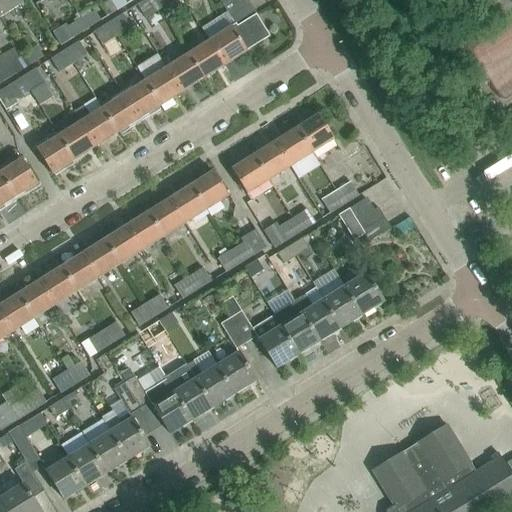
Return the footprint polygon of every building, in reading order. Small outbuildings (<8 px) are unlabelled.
[(0,0),(0,17),(1,19),(22,5),(19,0),(0,0)] [(116,11),(130,3),(128,0),(111,0),(110,1),(116,11)] [(145,19),(160,10),(153,0),(145,0),(136,6),(145,19)] [(153,0),(160,10),(174,1),(173,0),(153,0)] [(230,17),(250,4),(247,0),(235,0),(224,7),(230,17)] [(255,17),(257,16),(250,4),(230,17),(235,25),(237,28),(255,17)] [(87,29),(99,22),(94,12),(81,20),(87,29)] [(108,23),(117,36),(130,28),(121,15),(108,23)] [(231,28),(210,41),(225,66),(247,52),(246,50),(262,40),(262,41),(269,37),(265,30),(264,31),(255,17),(237,28),(235,25),(231,28)] [(73,38),(87,29),(81,20),(67,28),(73,38)] [(102,46),(117,36),(108,23),(93,33),(102,46)] [(0,49),(8,51),(10,34),(0,33),(0,49)] [(511,53),(506,59),(499,50),(510,42),(511,44),(511,45),(505,51),(511,48),(511,33),(486,41),(493,65),(497,70),(503,94),(506,97),(511,95),(511,53)] [(204,79),(225,66),(210,41),(188,55),(204,79)] [(65,50),(74,64),(87,55),(78,42),(65,50)] [(30,66),(43,57),(38,48),(24,56),(30,66)] [(59,74),(74,64),(65,50),(50,60),(59,74)] [(182,93),(204,79),(188,55),(167,69),(182,93)] [(17,74),(30,66),(24,56),(11,65),(17,74)] [(22,77),(31,91),(44,83),(35,69),(22,77)] [(161,107),(182,93),(167,69),(145,82),(161,107)] [(16,101),(31,91),(22,77),(0,91),(0,102),(5,112),(17,104),(16,101)] [(139,121),(161,107),(145,82),(124,96),(139,121)] [(117,134),(139,121),(124,96),(102,110),(117,134)] [(96,148),(117,134),(102,110),(81,124),(96,148)] [(296,130),(312,154),(334,141),(318,116),(296,130)] [(74,162),(96,148),(81,124),(59,137),(74,162)] [(290,168),(312,154),(296,130),(275,143),(290,168)] [(52,176),(74,162),(59,137),(37,151),(52,176)] [(269,181),(290,168),(275,143),(253,157),(269,181)] [(247,195),(269,181),(253,157),(231,171),(247,195)] [(0,174),(16,199),(38,185),(23,160),(0,174)] [(191,187),(206,212),(229,198),(213,173),(191,187)] [(0,208),(16,199),(0,174),(0,208)] [(358,196),(357,195),(350,183),(336,192),(344,205),(358,196)] [(185,225),(206,212),(191,187),(169,201),(185,225)] [(329,214),(344,205),(336,192),(321,202),(329,214)] [(373,211),(365,199),(350,209),(357,221),(373,211)] [(163,239),(185,225),(169,201),(148,214),(163,239)] [(363,233),(385,219),(378,208),(356,222),(363,233)] [(300,233),(315,223),(306,210),(292,219),(300,233)] [(354,241),(356,240),(364,235),(349,210),(338,216),(354,241)] [(141,252),(163,239),(148,214),(126,228),(141,252)] [(274,249),(300,233),(292,219),(278,228),(275,224),(262,232),(274,249)] [(369,243),(391,229),(385,219),(363,233),(369,243)] [(120,265),(141,252),(126,228),(104,241),(120,265)] [(231,250),(240,264),(266,248),(255,230),(242,238),(245,242),(231,250)] [(289,247),(295,257),(308,249),(302,239),(289,247)] [(98,279),(120,265),(104,241),(83,255),(98,279)] [(283,265),(295,257),(289,247),(277,255),(283,265)] [(225,274),(240,264),(231,250),(216,260),(225,274)] [(76,292),(98,279),(83,255),(61,268),(76,292)] [(257,261),(244,269),(250,279),(263,271),(257,261)] [(55,306),(76,292),(61,268),(39,281),(55,306)] [(196,291),(211,282),(203,268),(187,277),(196,291)] [(344,288),(361,316),(383,303),(365,274),(344,288)] [(181,300),(196,291),(187,277),(173,286),(181,300)] [(33,319),(55,306),(39,281),(18,295),(33,319)] [(340,329),(361,316),(344,288),(323,301),(340,329)] [(0,314),(11,333),(33,319),(18,295),(0,305),(0,314)] [(153,318),(167,310),(159,295),(144,304),(153,318)] [(323,301),(312,307),(305,295),(294,302),(295,304),(301,314),(319,343),(340,329),(323,301)] [(138,327),(153,318),(144,304),(130,314),(138,327)] [(319,343),(301,314),(295,304),(274,316),(298,356),(319,343)] [(274,316),(251,330),(240,313),(231,319),(246,343),(256,337),(258,341),(276,369),(298,356),(274,316)] [(0,339),(11,333),(0,314),(0,339)] [(159,322),(165,332),(177,324),(171,314),(159,322)] [(236,350),(246,343),(231,319),(220,325),(236,350)] [(153,339),(165,332),(159,322),(146,329),(153,339)] [(109,345),(124,336),(116,323),(101,332),(109,345)] [(95,354),(109,345),(101,332),(87,341),(95,354)] [(255,382),(251,376),(238,353),(216,367),(233,395),(255,382)] [(434,374),(442,381),(455,366),(447,359),(434,374)] [(89,376),(81,362),(65,372),(74,385),(89,376)] [(216,367),(202,375),(193,362),(186,366),(195,380),(210,405),(212,408),(233,395),(216,367)] [(135,378),(142,390),(165,377),(158,365),(135,378)] [(60,394),(74,385),(65,372),(51,380),(60,394)] [(175,373),(165,379),(166,380),(165,380),(173,393),(188,417),(191,421),(212,408),(210,405),(195,380),(183,387),(175,373)] [(124,384),(139,409),(149,403),(143,394),(134,378),(124,384)] [(173,393),(165,380),(143,394),(149,403),(169,435),(191,421),(188,417),(173,393)] [(129,415),(139,409),(124,384),(113,391),(129,415)] [(37,390),(23,398),(31,412),(46,403),(37,390)] [(60,401),(67,411),(79,403),(73,393),(60,401)] [(6,403),(0,406),(0,431),(31,412),(23,398),(9,407),(6,403)] [(55,419),(67,411),(60,401),(48,408),(55,419)] [(389,402),(296,457),(307,476),(321,468),(327,478),(347,467),(339,454),(400,419),(389,402)] [(131,419),(121,425),(112,412),(101,419),(109,432),(127,461),(148,448),(131,419)] [(36,415),(21,424),(33,443),(48,434),(36,415)] [(487,511),(511,497),(511,478),(497,455),(489,459),(491,463),(474,473),(445,426),(416,444),(400,454),(400,453),(371,471),(395,511),(487,511)] [(23,459),(33,452),(18,427),(8,434),(23,459)] [(105,474),(127,461),(109,432),(88,446),(105,474)] [(84,487),(105,474),(88,446),(66,459),(84,487)] [(63,500),(84,487),(66,459),(45,472),(63,500)] [(44,492),(33,475),(26,463),(14,470),(23,485),(0,498),(8,511),(39,511),(32,499),(44,492)] [(0,511),(8,511),(0,498),(0,511)]
